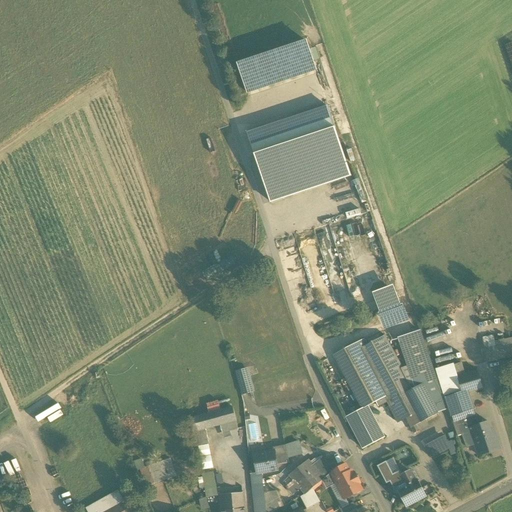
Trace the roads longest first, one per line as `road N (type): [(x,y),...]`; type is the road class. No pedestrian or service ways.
road 1 (track): [(191,0),(318,384),(387,511)]
road 2 (track): [(18,417),(273,246)]
road 3 (unknown): [(511,430),(479,363),(466,287)]
road 4 (track): [(0,371),(57,511)]
road 5 (unknown): [(467,509),(425,439),(365,472)]
